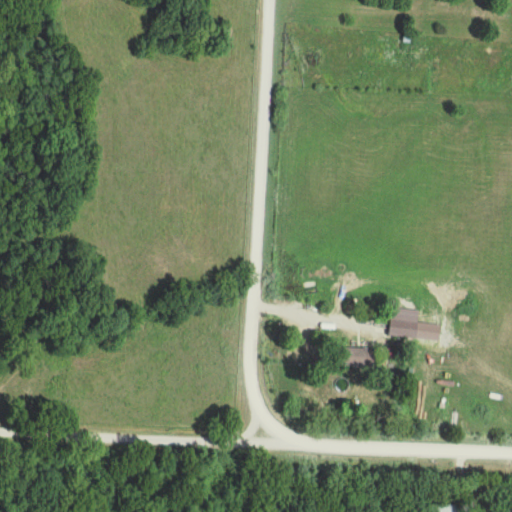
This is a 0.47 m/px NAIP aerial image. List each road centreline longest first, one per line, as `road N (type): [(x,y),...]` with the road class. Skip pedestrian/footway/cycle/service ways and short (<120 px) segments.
road 1 (residential): [(511,453),(0,432)]
road 2 (residential): [(265,442),(251,360),(273,0)]
